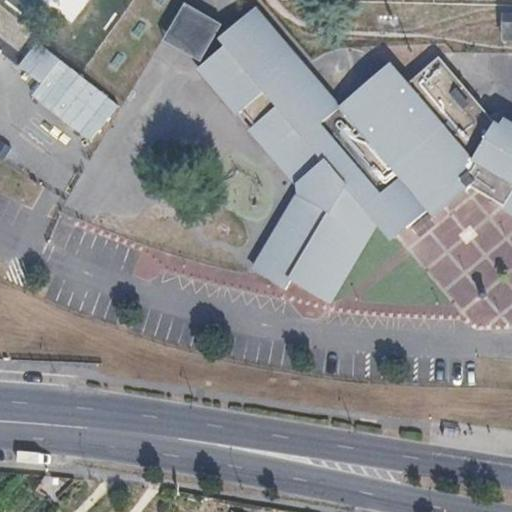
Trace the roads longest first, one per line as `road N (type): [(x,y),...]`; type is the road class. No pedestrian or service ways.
road 1 (secondary): [(511,475),(190,439)]
road 2 (secondary): [(190,439),(0,421)]
road 3 (secondary): [(190,439),(355,488)]
road 4 (secondary): [(355,488),(474,511)]
